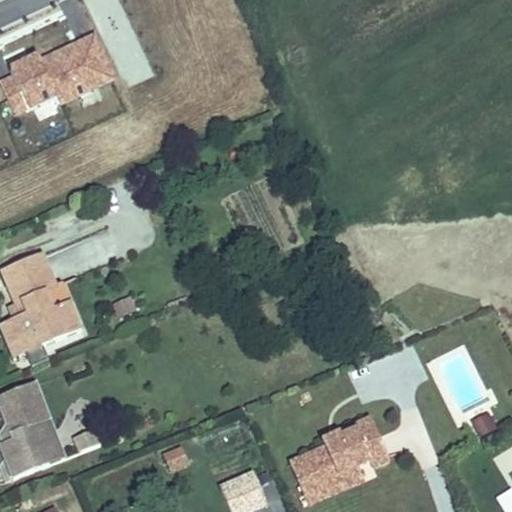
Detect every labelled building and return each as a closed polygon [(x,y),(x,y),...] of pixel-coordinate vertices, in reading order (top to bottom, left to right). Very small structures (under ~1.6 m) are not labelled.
[(54,104),(93,85),(87,73),(101,67),(87,37),(11,73),(14,80),(1,87),(12,112),(21,108),(22,110),(50,96),(54,104)] [(106,79),(101,67),(87,73),(93,85),(106,79)] [(70,245),(81,273),(120,258),(109,230),(70,245)] [(36,259),(0,273),(0,281),(11,310),(17,308),(22,322),(17,324),(13,325),(23,351),(24,355),(41,349),(40,345),(71,333),(61,306),(43,312),(37,297),(49,293),(36,259)] [(23,351),(13,325),(0,330),(0,332),(9,357),(23,351)] [(41,349),(24,355),(27,363),(37,359),(44,356),(41,349)] [(29,380),(0,391),(0,412),(9,433),(0,436),(0,452),(9,475),(59,453),(29,380)] [(496,429),(487,415),(471,425),(480,439),(496,429)] [(303,463),(315,491),(369,469),(383,463),(385,468),(401,462),(383,418),(368,424),(370,430),(352,437),(355,445),(339,451),(337,448),(303,463)] [(94,439),(89,427),(70,434),(75,447),(94,439)] [(333,439),(337,448),(339,451),(355,445),(352,437),(350,432),(333,439)] [(188,466),(183,450),(165,456),(170,472),(188,466)] [(369,469),(315,491),(320,504),(373,481),(369,469)] [(255,511),(280,502),(267,471),(230,487),(240,511),(255,511)] [(511,511),(511,489),(496,498),(503,511),(511,511)]
